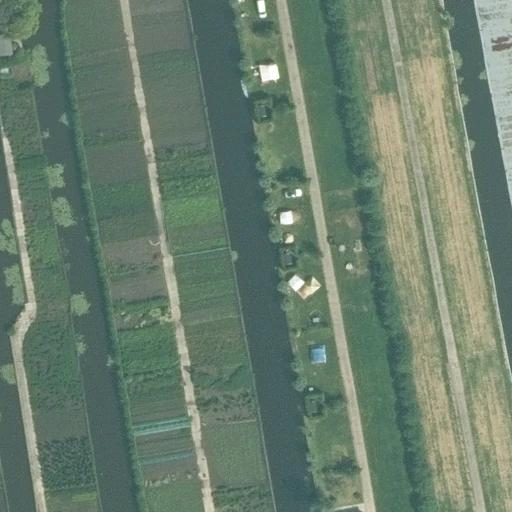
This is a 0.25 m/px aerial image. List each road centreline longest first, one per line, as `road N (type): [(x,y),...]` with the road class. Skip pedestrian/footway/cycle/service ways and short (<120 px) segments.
road 1 (track): [(477,511),(384,0)]
road 2 (track): [(207,511),(119,0)]
road 3 (track): [(370,511),(283,0)]
road 4 (track): [(5,143),(31,302),(15,340),(42,511)]
